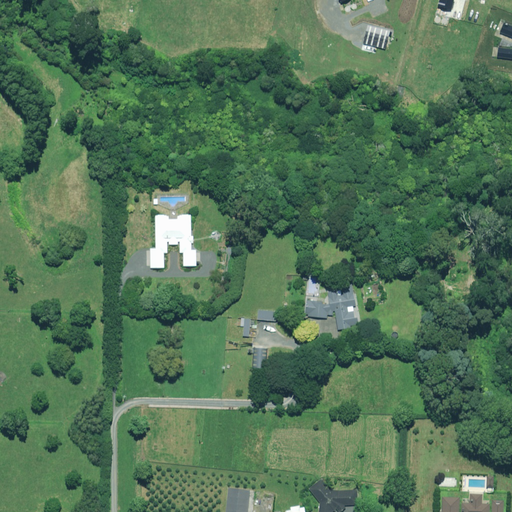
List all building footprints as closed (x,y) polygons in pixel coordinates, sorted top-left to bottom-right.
[(181,243),(181,245),(181,253),(184,253),(184,266),(197,267),(197,263),(200,263),(200,251),(193,251),(193,244),(194,244),(195,236),(192,236),(192,216),(179,216),(179,220),(170,220),(170,216),(157,216),(157,250),(152,249),(152,268),(164,269),(165,253),(168,253),(168,245),(168,242),(170,242),(170,245),(179,245),(179,242),(181,243)] [(304,315),(328,319),(328,315),(332,316),(335,315),(338,331),(352,328),(352,326),(361,324),(358,310),(349,312),(348,307),(357,305),(355,296),(349,297),(346,284),(327,288),(329,300),(307,296),(304,315)] [(276,311),(259,310),(259,320),(275,322),(276,311)] [(251,320),(242,319),(242,327),(245,327),(244,337),(250,337),(251,320)] [(268,350),(255,349),(253,368),(267,369),(268,350)] [(338,511),(342,511),(347,509),(345,506),(359,505),(358,491),(331,491),(323,480),(310,489),(321,504),(319,511),(333,511),(334,511),(335,511),(338,511)] [(490,511),(490,505),(483,504),(483,495),(471,494),(471,504),(463,503),(462,511),(459,511),(460,499),(444,498),(442,511),(506,511),(507,501),(493,501),(492,511),(490,511)]
